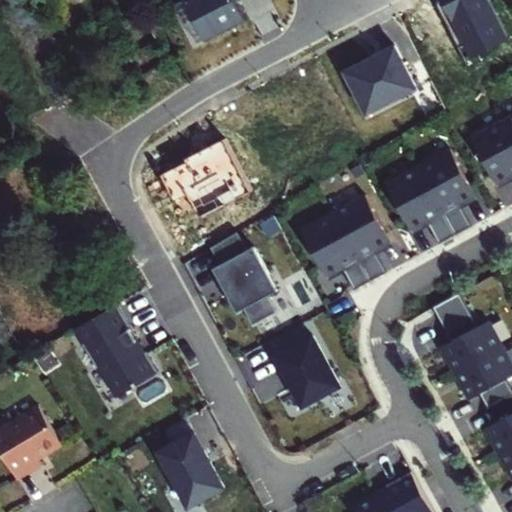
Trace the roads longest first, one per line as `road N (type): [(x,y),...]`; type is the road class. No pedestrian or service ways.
road 1 (residential): [(383,0),(132,133),(117,160),(119,188),(268,461),(287,472),(308,470),(412,412)]
road 2 (residential): [(511,231),(396,300),(385,346),(412,412)]
